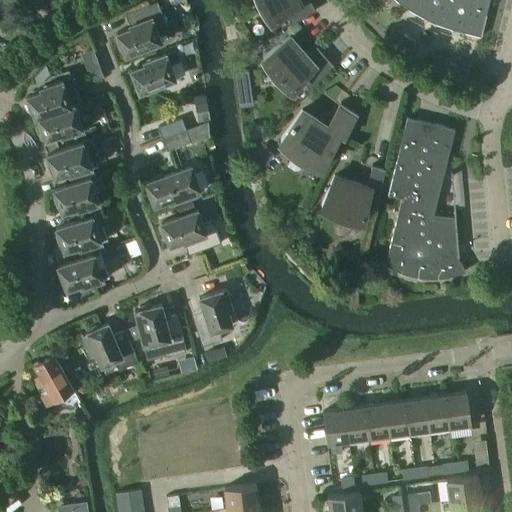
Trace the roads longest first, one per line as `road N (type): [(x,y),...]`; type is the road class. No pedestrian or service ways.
road 1 (residential): [(297,466),(294,381),(511,352)]
road 2 (residential): [(155,272),(134,197),(130,121),(91,13)]
road 3 (residential): [(24,333),(36,304),(31,187),(19,142),(0,118)]
road 4 (residential): [(496,115),(420,90),(372,59),(326,9)]
road 5 (residential): [(155,511),(151,487),(297,466)]
road 6 (residential): [(502,264),(489,159),(496,115)]
road 7 (residential): [(24,333),(155,272)]
